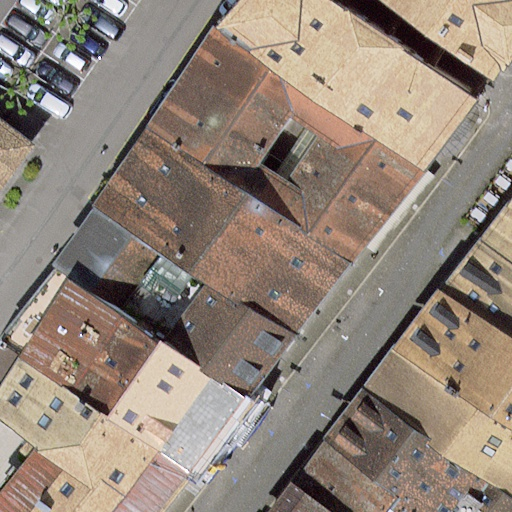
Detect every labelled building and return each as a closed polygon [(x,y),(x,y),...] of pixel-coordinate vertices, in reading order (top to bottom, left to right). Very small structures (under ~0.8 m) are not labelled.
[(467,97),(326,0),(243,0),(221,33),(274,69),(308,93),(338,113),(353,124),(376,139),(418,168),(443,132),(467,97)] [(511,0),(391,0),(497,70),(511,47),(511,0)] [(345,261),(351,265),(382,220),(399,196),(418,168),(376,139),(353,124),(338,113),(308,93),(274,69),(221,33),(217,30),(199,55),(150,127),(207,167),(241,190),(271,210),(307,235),(345,261)] [(0,196),(40,143),(0,113),(0,196)] [(207,167),(150,127),(96,205),(162,250),(206,281),(291,339),(318,300),(345,261),(307,235),(271,210),(241,190),(207,167)] [(53,267),(57,270),(74,282),(119,313),(158,339),(163,343),(248,401),(272,366),(291,339),(206,281),(162,250),(96,205),(92,211),(53,267)] [(486,245),(511,262),(511,207),(510,210),(486,245)] [(511,262),(486,245),(466,273),(452,294),(511,335),(511,262)] [(154,511),(185,468),(180,464),(131,430),(107,414),(158,339),(119,313),(74,282),(57,270),(14,332),(6,344),(0,352),(0,418),(39,445),(0,501),(0,511),(154,511)] [(511,427),(511,335),(452,294),(438,284),(415,316),(395,346),(511,427)] [(158,339),(107,414),(131,430),(180,464),(185,468),(199,477),(225,439),(250,403),(248,401),(163,343),(158,339)] [(511,427),(395,346),(369,382),(364,390),(430,437),(427,441),(491,485),(511,499),(511,427)] [(392,503),(404,511),(511,511),(511,499),(491,485),(427,441),(430,437),(364,390),(346,415),(320,453),(392,503)] [(404,511),(392,503),(320,453),(308,469),(292,492),(321,511),(404,511)] [(321,511),(292,492),(278,511),(321,511)]
